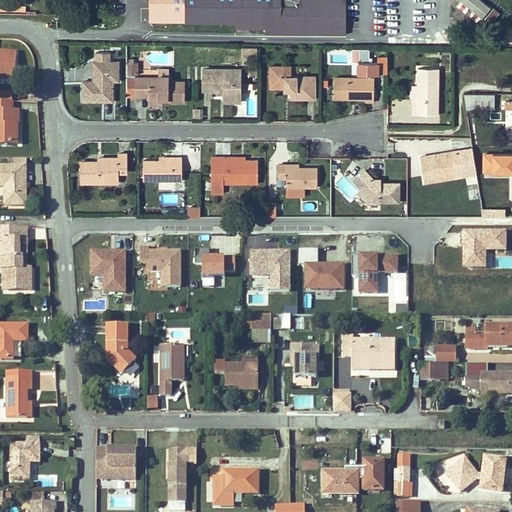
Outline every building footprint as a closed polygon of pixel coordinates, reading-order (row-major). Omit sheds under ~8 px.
[(157,9),(157,21),(186,21),(187,21),(239,21),(239,19),(244,20),(244,24),(246,26),(265,26),(265,33),(346,33),(346,0),(152,0),(153,1),(155,1),(154,9),(157,9)] [(491,7),(482,0),(461,0),(483,17),(491,7)] [(242,57),(250,57),(250,46),(242,46),(242,57)] [(352,46),(352,59),(357,59),(358,71),(380,70),(380,58),(370,58),(370,46),(352,46)] [(0,77),(15,79),(18,52),(0,50),(0,77)] [(95,52),(95,61),(92,61),(92,78),(95,78),(95,81),(92,81),(82,81),(82,101),(112,101),(112,81),(112,61),(109,61),(109,52),(95,52)] [(127,59),(127,75),(134,75),(137,75),(137,62),(133,62),(133,59),(127,59)] [(283,86),(292,86),(291,90),(291,98),(315,98),(315,75),(292,75),(292,66),(270,65),(270,87),(283,86)] [(134,77),(134,96),(149,97),(149,104),(159,104),(159,100),(159,96),(168,96),(168,100),(168,102),(185,102),(185,82),(169,82),(169,68),(158,68),(158,77),(158,81),(149,81),(149,77),(134,77)] [(418,68),(418,85),(418,100),(412,100),(412,114),(428,114),(428,100),(438,100),(438,68),(418,68)] [(241,69),(202,69),(202,89),(211,89),(223,89),(223,93),(223,101),(241,101),(241,69)] [(334,77),(334,98),(366,99),(366,101),(374,101),(374,78),(334,77)] [(255,90),(255,82),(246,81),(246,89),(255,90)] [(0,101),(12,101),(12,92),(0,92),(0,101)] [(467,108),(494,108),(495,93),(464,93),(467,108)] [(438,100),(428,100),(428,114),(438,114),(438,100)] [(15,112),(12,112),(12,101),(0,101),(0,144),(17,144),(17,126),(15,126),(15,112)] [(455,170),(453,159),(460,157),(459,150),(441,153),(441,157),(437,157),(436,154),(421,156),(424,176),(455,170)] [(119,178),(119,172),(127,172),(127,153),(118,153),(118,157),(102,158),(102,161),(98,161),(80,162),(80,182),(99,182),(99,178),(119,178)] [(258,159),(245,159),(232,159),(232,156),(211,156),(211,183),(223,183),(258,183),(258,159)] [(182,181),(182,157),(174,157),(174,160),(159,160),(143,160),(143,181),(182,181)] [(26,159),(14,159),(14,167),(26,167),(26,159)] [(318,186),(318,168),(299,167),(287,167),(287,164),(279,165),(278,178),(286,178),(286,187),(318,186)] [(26,181),(26,167),(14,167),(0,166),(0,187),(3,187),(6,190),(4,193),(4,206),(21,206),(21,198),(26,198),(26,185),(21,185),(21,182),(26,181)] [(362,188),(361,189),(369,197),(368,202),(380,203),(380,201),(400,201),(399,182),(385,182),(385,187),(381,187),(381,182),(381,179),(375,179),(365,170),(354,180),(362,188)] [(456,177),(455,170),(424,176),(425,182),(456,177)] [(211,193),(223,193),(223,183),(211,183),(211,193)] [(359,192),(368,202),(369,197),(361,189),(359,192)] [(277,216),(277,203),(266,203),(266,216),(277,216)] [(188,217),(200,217),(200,207),(188,208),(188,217)] [(17,229),(2,229),(3,239),(0,239),(0,248),(3,249),(3,270),(6,270),(6,291),(31,291),(31,273),(26,273),(26,269),(22,269),(22,257),(19,257),(19,240),(17,240),(17,229)] [(26,229),(17,229),(17,240),(19,240),(19,257),(22,257),(26,257),(26,229)] [(464,246),(464,268),(485,268),(485,251),(498,251),(498,243),(506,243),(506,233),(461,233),(461,241),(469,241),(469,246),(464,246)] [(181,252),(149,252),(150,249),(141,249),(141,264),(149,264),(149,272),(162,272),(162,287),(180,287),(181,252)] [(319,265),(319,249),(298,249),(298,266),(306,266),(306,290),(344,289),(344,265),(319,265)] [(203,280),(214,280),(214,278),(225,277),(225,272),(235,272),(235,258),(210,259),(210,250),(195,250),(195,265),(202,265),(203,280)] [(92,276),(104,276),(104,292),(125,292),(125,252),(115,252),(115,255),(112,255),(112,252),(91,252),(92,276)] [(271,275),(271,292),(290,292),(290,252),(278,252),(278,254),(263,255),(263,252),(250,252),(250,274),(271,275)] [(352,257),(352,277),(360,277),(360,293),(378,294),(378,274),(398,274),(398,257),(352,257)] [(397,306),(397,315),(409,315),(409,306),(397,306)] [(146,323),(155,323),(155,315),(146,315),(146,323)] [(246,321),(246,329),(271,329),(271,315),(252,315),(252,321),(246,321)] [(282,315),(282,329),(290,329),(290,315),(282,315)] [(28,342),(28,325),(0,325),(0,360),(14,360),(14,342),(28,342)] [(123,373),(136,360),(127,351),(127,325),(108,325),(108,349),(113,349),(113,354),(108,359),(123,373)] [(467,349),(487,349),(487,346),(510,346),(510,343),(511,342),(511,325),(486,325),(486,334),(466,334),(467,349)] [(270,343),(271,330),(253,329),(253,342),(270,343)] [(226,350),(227,334),(218,334),(217,350),(226,350)] [(354,344),(354,341),(353,337),(344,336),(344,357),(353,358),(353,371),(369,371),(369,366),(395,366),(395,341),(379,341),(379,344),(354,344)] [(292,356),(295,356),(295,367),(295,378),(317,378),(316,355),(313,356),(313,345),(292,345),(292,356)] [(161,397),(171,397),(171,382),(183,382),(183,364),(182,363),(182,358),(183,359),(183,346),(161,346),(161,397)] [(436,361),(435,346),(423,347),(424,361),(436,361)] [(438,348),(438,362),(456,362),(456,348),(438,348)] [(440,363),(420,363),(420,381),(440,381),(440,363)] [(259,391),(259,365),(243,365),(226,364),(225,387),(238,387),(250,387),(250,390),(259,391)] [(489,382),(489,373),(482,373),(482,375),(482,378),(472,378),(466,378),(466,387),(476,387),(482,387),(482,382),(489,382)] [(511,393),(511,373),(489,373),(489,382),(482,382),(482,387),(481,391),(481,397),(489,397),(489,394),(511,393)] [(31,382),(7,382),(7,418),(27,418),(27,403),(27,390),(32,390),(31,382)] [(352,411),(352,389),(333,389),(333,411),(352,411)] [(295,395),(294,407),(313,407),(314,395),(295,395)] [(157,396),(147,396),(147,409),(157,409),(157,396)] [(41,463),(41,445),(14,445),(13,481),(31,481),(31,467),(29,467),(29,463),(41,463)] [(168,497),(186,497),(187,449),(178,450),(178,464),(168,464),(168,497)] [(96,480),(136,481),(136,458),(107,457),(107,450),(97,450),(96,480)] [(107,450),(107,457),(136,458),(136,450),(107,450)] [(178,450),(169,450),(168,464),(178,464),(178,450)] [(399,455),(398,495),(408,495),(409,456),(399,455)] [(501,491),(506,459),(485,457),(483,475),(482,480),(481,489),(501,491)] [(483,475),(478,475),(466,458),(450,470),(455,476),(451,479),(461,492),(477,480),(482,480),(483,475)] [(324,473),(323,493),(358,494),(358,479),(364,479),(364,491),(384,491),(384,462),(364,461),(364,468),(345,468),(345,473),(324,473)] [(446,473),(451,479),(455,476),(450,470),(446,473)] [(224,472),(224,477),(215,477),(215,505),(234,505),(234,493),(258,493),(258,472),(224,472)] [(40,491),(32,491),(33,501),(40,501),(40,491)] [(55,511),(57,510),(56,501),(40,501),(33,501),(32,501),(31,511),(55,511)]
